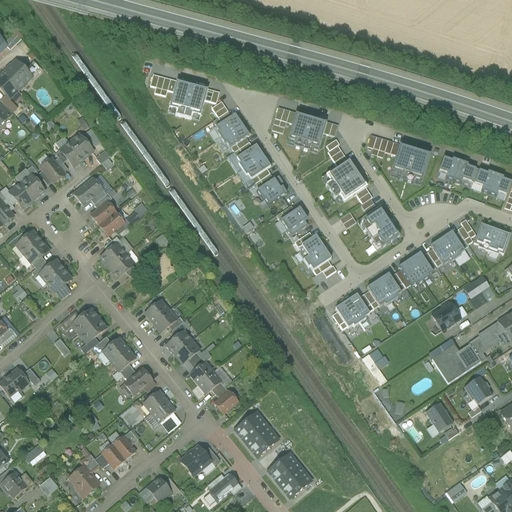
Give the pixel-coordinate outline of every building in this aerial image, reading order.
[(14,39),(5,47),(10,51),(18,43),(14,39)] [(25,71),(16,62),(2,76),(17,93),(31,79),(32,79),(25,71)] [(42,72),(33,63),(25,71),(32,79),(31,79),(33,80),(42,72)] [(17,93),(2,76),(0,78),(0,92),(9,101),(17,93)] [(153,76),(150,88),(155,89),(154,95),(165,98),(167,92),(172,94),(175,82),(153,76)] [(207,90),(175,82),(172,94),(168,109),(200,117),(205,101),(207,90)] [(218,93),(207,90),(205,101),(216,103),(218,93)] [(0,103),(0,111),(7,119),(12,115),(3,106),(0,103)] [(211,110),(218,120),(227,114),(221,104),(211,110)] [(291,126),(295,115),(278,109),(271,132),(282,136),(286,124),(291,126)] [(214,129),(221,140),(241,126),(234,115),(214,129)] [(291,126),(286,143),(317,154),(323,136),(326,125),(295,115),(291,126)] [(78,122),(84,131),(89,128),(83,118),(78,122)] [(327,124),(326,125),(323,136),(334,139),(338,128),(327,124)] [(249,137),(241,126),(221,140),(228,150),(231,149),(245,139),(249,137)] [(92,154),(79,137),(69,144),(83,161),(92,154)] [(245,139),(231,149),(237,159),(252,150),(245,139)] [(395,160),(398,149),(371,140),(367,151),(373,153),(371,158),(388,164),(390,158),(395,160)] [(83,161),(69,144),(59,152),(60,153),(67,162),(73,169),(83,161)] [(324,151),(336,170),(346,164),(335,145),(324,151)] [(242,172),(263,158),(256,147),(252,150),(237,159),(236,160),(239,165),(238,166),(242,172)] [(399,149),(390,178),(421,188),(430,160),(399,149)] [(67,162),(60,153),(55,157),(58,160),(63,166),(67,162)] [(104,153),(95,160),(100,166),(109,159),(104,153)] [(269,168),(263,158),(242,172),(245,178),(247,176),(250,181),(251,180),(266,170),(269,168)] [(63,166),(58,160),(53,164),(63,175),(67,172),(63,166)] [(53,164),(51,161),(40,170),(42,173),(52,184),(53,186),(64,177),(53,164)] [(336,170),(324,178),(343,207),(355,199),(366,192),(367,191),(348,162),(346,164),(336,170)] [(462,187),(470,190),(475,177),(466,174),(467,172),(453,167),(452,168),(443,165),(438,178),(447,181),(445,186),(460,191),(462,187)] [(38,176),(31,168),(26,172),(30,177),(38,187),(43,183),(38,177),(38,176)] [(266,170),(251,180),(258,190),(273,180),(266,170)] [(52,184),(42,173),(38,176),(38,177),(43,183),(47,188),(52,184)] [(38,187),(30,177),(20,186),(33,202),(44,193),(38,187)] [(497,199),(506,202),(510,189),(502,186),(502,184),(488,180),(487,181),(478,178),(473,191),(482,194),(480,198),(496,204),(497,199)] [(256,192),(266,207),(285,195),(274,179),(273,180),(258,190),(256,192)] [(92,181),(73,197),(83,208),(102,192),(92,181)] [(33,202),(20,186),(9,195),(16,204),(22,211),(33,202)] [(16,204),(9,195),(5,190),(0,194),(6,201),(12,208),(16,204)] [(366,192),(355,199),(368,219),(378,212),(366,192)] [(107,196),(93,207),(97,212),(106,204),(106,205),(111,201),(107,196)] [(12,208),(6,201),(2,205),(9,214),(14,210),(12,208)] [(2,205),(0,203),(0,224),(2,227),(13,219),(9,214),(2,205)] [(97,212),(90,217),(99,228),(115,215),(106,205),(106,204),(97,212)] [(141,204),(134,211),(141,218),(148,212),(141,204)] [(279,216),(282,221),(297,210),(294,206),(279,216)] [(299,211),(278,224),(287,237),(307,224),(299,211)] [(368,219),(356,226),(375,255),(398,240),(380,211),(378,212),(368,219)] [(136,213),(126,219),(129,225),(139,219),(136,213)] [(350,214),(340,220),(346,230),(356,224),(350,214)] [(123,225),(115,215),(99,228),(107,238),(114,233),(123,226),(123,225)] [(123,226),(114,233),(117,238),(126,230),(123,226)] [(479,227),(472,249),(504,259),(510,238),(501,235),(502,232),(492,229),(491,231),(479,227)] [(451,233),(428,248),(432,254),(441,268),(443,271),(449,267),(450,269),(461,262),(460,259),(466,256),(464,253),(454,239),(451,233)] [(41,243),(32,234),(25,240),(16,248),(24,257),(41,243)] [(21,236),(7,247),(11,252),(16,248),(25,240),(21,236)] [(459,236),(454,239),(464,253),(468,250),(459,236)] [(116,239),(104,249),(107,254),(117,246),(120,244),(116,239)] [(309,276),(329,263),(314,240),(300,249),(308,261),(302,265),(309,276)] [(24,257),(19,261),(26,270),(31,267),(32,267),(41,259),(48,253),(41,243),(24,257)] [(107,254),(100,260),(109,270),(125,257),(117,246),(107,254)] [(419,254),(396,270),(400,275),(409,289),(411,292),(417,288),(418,290),(430,283),(428,281),(434,277),(432,274),(423,260),(419,254)] [(432,254),(427,257),(437,271),(441,268),(432,254)] [(125,257),(109,270),(117,281),(125,275),(134,267),(125,257)] [(427,257),(423,260),(432,274),(437,271),(427,257)] [(41,259),(32,267),(36,271),(45,264),(41,259)] [(49,268),(39,277),(46,286),(63,272),(56,263),(49,268)] [(134,267),(125,275),(129,279),(143,268),(138,263),(134,267)] [(49,268),(45,264),(36,271),(31,275),(35,280),(39,277),(49,268)] [(63,272),(46,286),(54,295),(64,287),(71,281),(63,272)] [(400,275),(395,278),(405,292),(409,289),(400,275)] [(387,276),(365,291),(368,296),(378,310),(380,313),(385,310),(387,312),(398,304),(397,302),(402,298),(400,295),(391,281),(387,276)] [(395,278),(391,281),(400,295),(405,292),(395,278)] [(474,284),(480,294),(480,293),(488,288),(482,279),(474,284)] [(474,284),(464,291),(470,301),(480,294),(481,294),(480,293),(480,294),(474,284)] [(15,289),(18,292),(13,297),(19,303),(27,295),(18,286),(15,289)] [(64,287),(54,295),(61,303),(70,295),(64,287)] [(488,288),(480,293),(481,294),(480,294),(486,303),(494,297),(488,288)] [(368,296),(364,299),(373,313),(378,310),(368,296)] [(356,297),(333,312),(337,318),(346,331),(348,334),(353,331),(355,333),(366,325),(365,323),(367,322),(371,319),(369,317),(359,302),(356,297)] [(155,299),(145,307),(149,311),(159,303),(155,299)] [(364,300),(359,302),(369,317),(373,314),(364,300)] [(149,311),(144,315),(152,325),(168,313),(160,303),(159,303),(149,311)] [(450,306),(431,318),(441,333),(460,321),(450,306)] [(37,319),(30,310),(25,314),(33,323),(37,319)] [(79,321),(71,327),(72,327),(79,336),(98,321),(91,312),(79,321)] [(511,312),(510,314),(511,315),(505,320),(504,318),(496,323),(497,325),(499,329),(502,332),(504,331),(508,337),(509,336),(511,340),(511,312)] [(168,313),(152,325),(161,335),(168,329),(176,323),(176,322),(168,313)] [(75,315),(61,327),(65,332),(72,327),(71,327),(79,321),(75,315)] [(337,318),(332,321),(342,335),(346,331),(337,318)] [(176,323),(168,329),(172,334),(178,329),(183,325),(179,320),(176,322),(176,323)] [(98,321),(79,336),(86,346),(87,346),(94,340),(106,331),(98,321)] [(497,325),(477,338),(478,340),(468,347),(480,364),(483,361),(481,357),(487,353),(484,349),(496,341),(491,334),(499,329),(497,325)] [(182,333),(178,329),(172,334),(169,336),(173,341),(182,333)] [(7,334),(0,339),(0,346),(1,347),(14,336),(10,331),(7,333),(7,334)] [(173,341),(166,347),(174,357),(191,343),(183,333),(182,333),(173,341)] [(98,345),(92,350),(98,357),(102,354),(102,353),(111,346),(106,339),(98,345)] [(61,340),(55,344),(64,358),(70,354),(61,340)] [(94,340),(87,346),(86,346),(80,351),(85,356),(92,350),(98,345),(94,340)] [(111,346),(102,353),(102,354),(98,357),(98,359),(104,367),(106,367),(110,364),(127,351),(118,340),(111,346)] [(191,343),(174,357),(182,367),(187,363),(196,355),(199,353),(191,343)] [(468,347),(458,354),(453,347),(431,362),(447,386),(480,364),(468,347)] [(378,349),(362,361),(380,387),(387,382),(379,371),(389,365),(378,349)] [(127,351),(110,364),(119,374),(128,367),(135,361),(127,351)] [(196,355),(187,363),(191,368),(200,360),(196,355)] [(200,360),(191,368),(195,372),(204,365),(200,360)] [(212,374),(204,364),(204,365),(195,372),(189,376),(198,386),(212,374)] [(128,367),(119,374),(123,379),(132,371),(128,367)] [(16,371),(13,374),(13,375),(9,378),(8,379),(5,381),(4,382),(5,382),(0,385),(0,388),(9,400),(17,393),(20,394),(24,390),(24,388),(21,384),(25,381),(21,376),(21,375),(18,371),(16,371)] [(39,383),(29,371),(24,376),(34,388),(39,383)] [(132,371),(123,379),(127,383),(136,376),(132,371)] [(127,383),(123,386),(133,398),(143,390),(152,382),(143,371),(136,376),(127,383)] [(212,374),(198,386),(206,397),(211,392),(220,385),(221,384),(212,374)] [(474,401),(477,407),(492,397),(488,390),(485,384),(484,385),(480,379),(464,390),(472,402),(474,401)] [(153,381),(152,382),(143,390),(147,394),(157,386),(153,381)] [(220,385),(211,392),(215,397),(224,390),(220,385)] [(224,390),(215,397),(219,402),(228,394),(224,390)] [(158,393),(143,406),(151,416),(166,404),(158,393)] [(219,402),(213,406),(222,417),(238,404),(229,393),(228,394),(219,402)] [(130,408),(132,410),(140,403),(139,401),(130,408)] [(166,404),(151,416),(159,426),(160,426),(173,415),(175,414),(166,404)] [(426,414),(439,434),(454,425),(440,404),(426,414)] [(511,407),(501,414),(509,425),(511,424),(511,425),(511,407)] [(481,413),(477,408),(468,414),(471,419),(481,413)] [(267,428),(255,414),(234,432),(245,446),(267,428)] [(173,415),(160,426),(168,436),(172,432),(168,427),(177,420),(173,415)] [(20,427),(11,416),(0,425),(0,426),(3,430),(8,425),(14,432),(20,427)] [(177,420),(168,427),(172,432),(178,428),(181,425),(177,420)] [(278,442),(267,428),(245,446),(257,460),(278,442)] [(449,441),(458,435),(455,430),(445,436),(449,441)] [(130,433),(123,439),(130,448),(138,443),(130,433)] [(123,439),(122,439),(112,447),(125,463),(135,455),(130,448),(123,439)] [(39,446),(28,456),(32,461),(44,452),(39,446)] [(125,463),(112,447),(101,456),(102,456),(109,465),(114,472),(125,463)] [(198,449),(180,463),(193,478),(210,464),(209,462),(203,455),(198,449)] [(215,458),(209,450),(203,455),(209,462),(215,458)] [(300,470),(289,455),(267,473),(278,487),(300,470)] [(94,462),(90,456),(80,464),(83,468),(84,468),(90,476),(100,469),(94,462)] [(109,465),(102,456),(94,462),(100,469),(102,471),(109,465)] [(215,458),(209,462),(210,464),(214,468),(219,463),(215,458)] [(495,469),(503,463),(499,458),(491,464),(495,469)] [(90,476),(84,468),(83,468),(70,479),(78,489),(77,490),(84,499),(88,495),(91,496),(95,492),(96,490),(95,490),(99,487),(90,476)] [(10,470),(0,478),(0,486),(14,475),(10,470)] [(300,470),(278,487),(290,501),(311,484),(300,470)] [(0,486),(0,487),(7,496),(9,495),(13,500),(26,490),(32,485),(25,476),(19,481),(14,475),(0,486)] [(211,493),(225,481),(221,476),(207,488),(211,493)] [(211,493),(209,494),(216,503),(229,493),(233,498),(241,491),(230,477),(225,481),(211,493)] [(49,480),(39,488),(47,498),(57,490),(49,480)] [(163,485),(159,480),(146,491),(159,506),(171,496),(172,495),(163,485)] [(179,493),(168,480),(163,485),(172,495),(171,496),(173,498),(179,493)] [(452,505),(467,494),(460,484),(445,494),(452,505)] [(511,485),(511,484),(500,492),(511,508),(511,485)] [(511,511),(511,508),(500,492),(488,501),(496,511),(511,511)] [(496,511),(488,501),(486,498),(477,505),(481,511),(496,511)]
